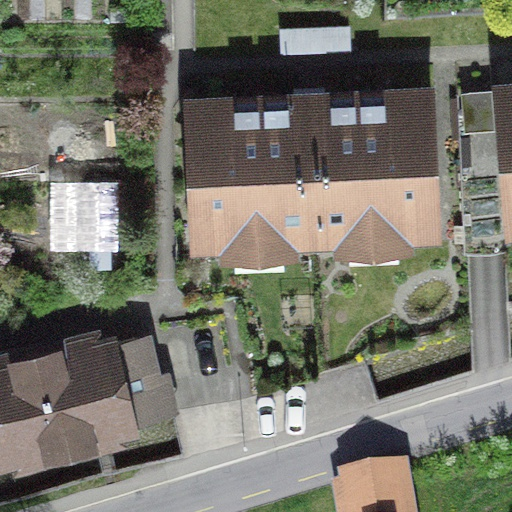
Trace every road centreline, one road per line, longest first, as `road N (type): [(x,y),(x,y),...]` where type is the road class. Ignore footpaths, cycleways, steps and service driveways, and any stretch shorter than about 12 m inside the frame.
road 1 (residential): [(148,511),(511,399)]
road 2 (residential): [(158,305),(0,331)]
